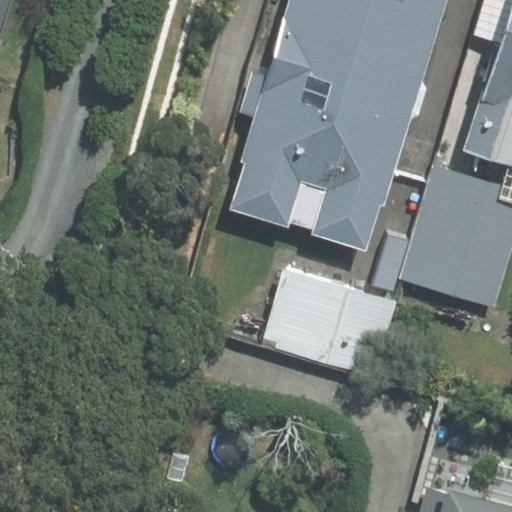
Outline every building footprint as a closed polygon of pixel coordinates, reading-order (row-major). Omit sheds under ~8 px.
[(384,172),(434,0),(287,0),(228,204),(356,241),(376,170),(384,172)] [(511,0),(496,0),(456,138),(511,154),(511,0)] [(511,237),(511,185),(433,163),(400,273),(493,301),(511,237)] [(385,298),(266,262),(245,334),(365,369),(385,298)] [(511,511),(511,493),(425,469),(412,511),(511,511)]
